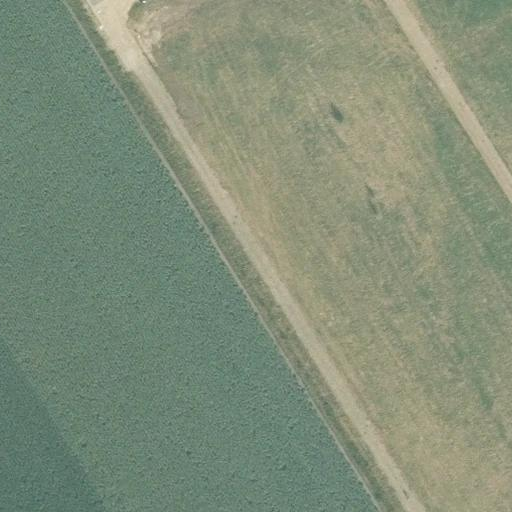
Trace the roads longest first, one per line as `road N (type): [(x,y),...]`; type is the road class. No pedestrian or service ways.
road 1 (residential): [(106,14),(415,511)]
road 2 (residential): [(397,0),(511,184)]
